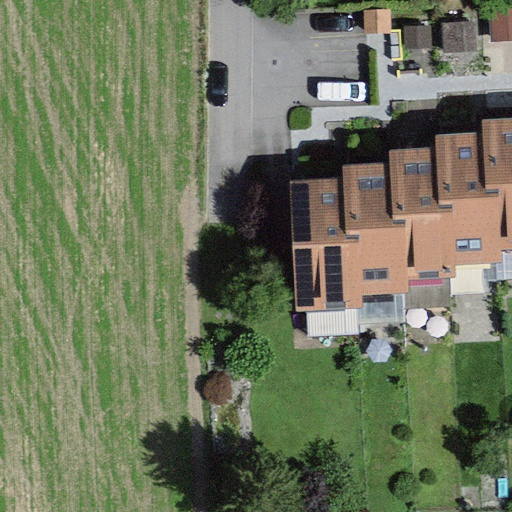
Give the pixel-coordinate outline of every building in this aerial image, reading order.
[(511,241),(511,112),(465,113),(465,135),(465,242),(511,241)] [(465,242),(465,135),(422,135),(422,154),(422,263),(465,263),(465,242)] [(422,284),(422,263),(422,154),(379,154),(379,174),(380,284),(422,284)] [(380,295),(380,284),(379,174),(336,174),(336,196),(336,295),(380,295)] [(336,295),(336,196),(284,197),(284,321),(336,320),(336,295)]
